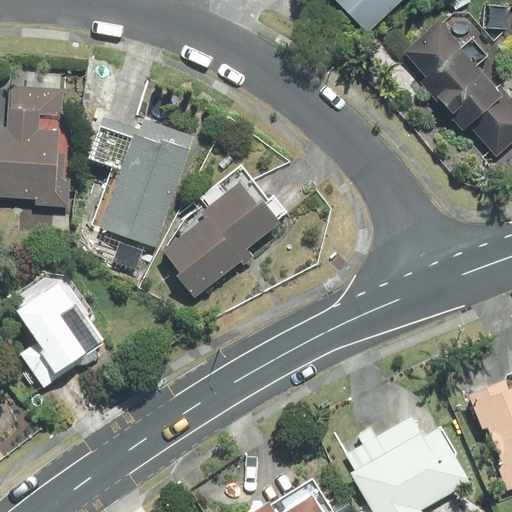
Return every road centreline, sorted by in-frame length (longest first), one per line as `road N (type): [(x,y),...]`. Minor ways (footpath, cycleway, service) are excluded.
road 1 (residential): [(88,0),(160,22),(287,85),(344,130),(388,181),(438,277)]
road 2 (tertiary): [(438,277),(170,424),(44,511)]
